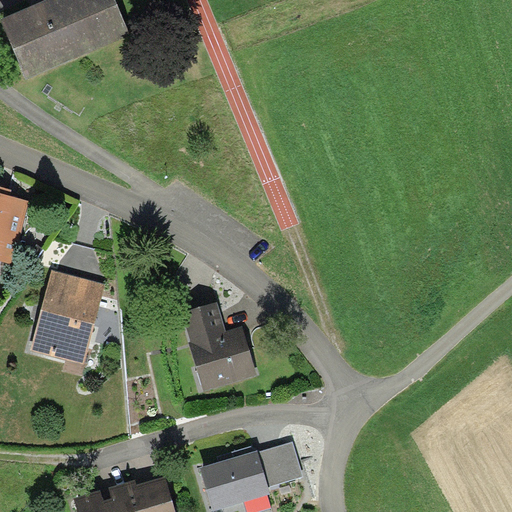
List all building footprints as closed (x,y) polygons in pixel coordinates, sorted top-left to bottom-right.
[(51,0),(1,22),(26,81),(130,37),(114,0),(51,0)] [(0,250),(13,253),(25,200),(3,184),(0,183),(0,250)] [(53,270),(31,352),(85,366),(106,284),(53,270)] [(182,314),(204,391),(257,376),(242,326),(226,331),(218,304),(182,314)] [(227,461),(200,470),(213,511),(217,511),(272,495),(270,488),(304,477),(293,443),(258,454),(258,452),(227,461)] [(136,481),(73,500),(77,511),(175,511),(165,477),(138,485),(136,481)]
